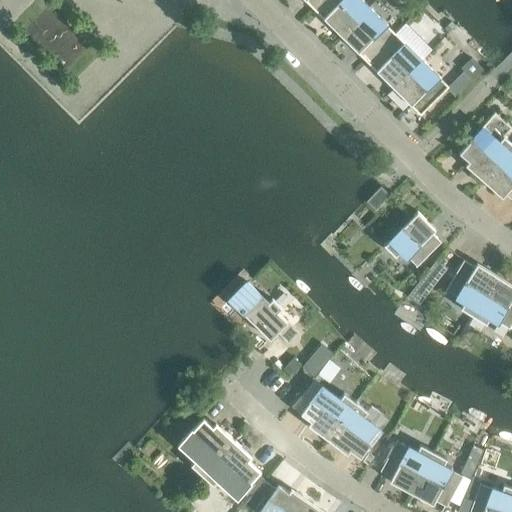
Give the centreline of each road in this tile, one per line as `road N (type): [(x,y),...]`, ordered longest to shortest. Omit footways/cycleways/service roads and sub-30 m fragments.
road 1 (residential): [(511,244),(461,207),(256,0)]
road 2 (residential): [(386,511),(225,390)]
